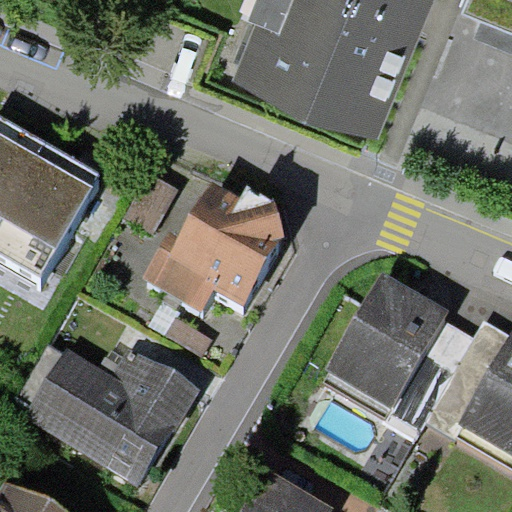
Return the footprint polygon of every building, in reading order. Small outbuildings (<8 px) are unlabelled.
[(270,0),(242,69),(372,121),(420,0),(270,0)] [(511,0),(467,0),(465,6),(500,20),(511,24),(511,182),(504,202),(511,204),(511,0)] [(0,275),(40,295),(102,174),(75,160),(23,134),(0,122),(0,275)] [(216,301),(245,317),(280,250),(271,215),(246,201),(241,211),(211,194),(177,253),(170,249),(150,284),(207,317),(216,301)] [(329,377),(391,413),(447,318),(385,282),(329,377)] [(511,345),(462,428),(511,458),(511,345)] [(142,485),(197,393),(133,354),(117,380),(69,352),(29,418),(142,485)] [(250,511),(326,511),(270,479),(250,511)] [(0,499),(0,511),(40,511),(4,493),(0,499)]
